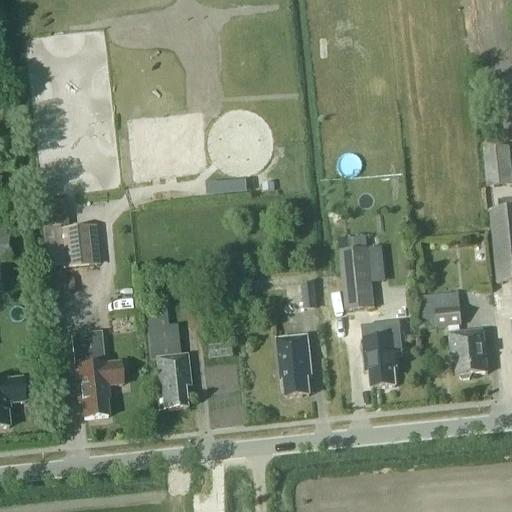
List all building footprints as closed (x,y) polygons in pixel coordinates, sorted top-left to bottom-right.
[(511,187),(511,182),(509,149),(484,151),(487,190),(511,187)] [(263,193),(275,192),(274,184),(262,185),(263,193)] [(511,284),(511,209),(490,212),(498,286),(511,284)] [(0,263),(9,263),(4,228),(0,228),(0,263)] [(100,269),(96,228),(55,232),(59,273),(100,269)] [(385,285),(382,250),(340,254),(345,313),(374,310),(371,286),(385,285)] [(250,291),(302,284),(301,276),(249,282),(250,291)] [(304,312),(317,311),(314,285),(301,287),(304,312)] [(461,327),(458,295),(416,300),(420,331),(461,327)] [(181,359),(178,326),(148,329),(151,362),(157,361),(160,398),(156,398),(157,414),(168,414),(186,412),(184,390),(190,390),(187,358),(181,359)] [(488,375),(483,332),(449,336),(451,358),(454,358),(457,378),(459,378),(462,381),(470,381),(473,377),(488,375)] [(104,367),(101,334),(71,338),(74,371),(78,406),(82,406),(84,423),(108,421),(106,403),(108,403),(107,390),(122,389),(120,366),(104,367)] [(396,371),(392,339),(362,342),(366,374),(370,373),(371,391),(395,388),(394,371),(396,371)] [(312,381),(308,341),(278,344),(282,385),(284,385),(286,402),(310,400),(308,381),(312,381)] [(24,404),(21,380),(5,382),(5,381),(0,381),(0,429),(8,429),(6,412),(8,412),(8,406),(24,404)]
